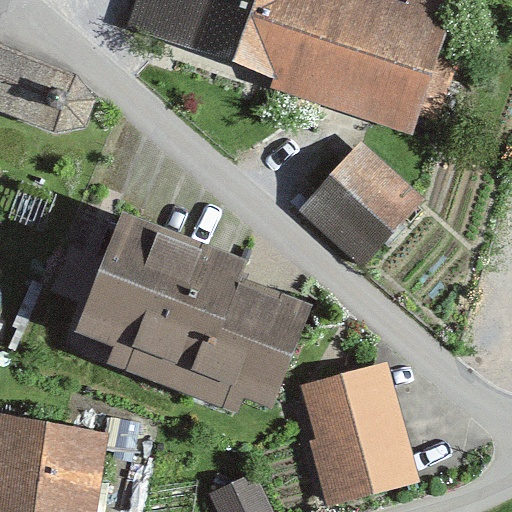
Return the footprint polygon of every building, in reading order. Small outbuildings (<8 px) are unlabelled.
[(135,0),(122,38),(407,139),(413,123),(438,131),(468,47),(443,38),(453,10),(425,0),(415,0),(409,16),(362,0),(135,0)] [(72,82),(0,55),(0,127),(46,144),(79,138),(90,110),(72,82)] [(357,151),(295,223),(365,282),(426,210),(357,151)] [(237,276),(108,226),(58,353),(255,430),(297,323),(228,297),(237,276)] [(392,372),(298,397),(327,511),(351,511),(424,493),(392,372)] [(98,511),(108,445),(0,429),(0,511),(98,511)] [(266,511),(256,487),(209,506),(211,511),(266,511)]
